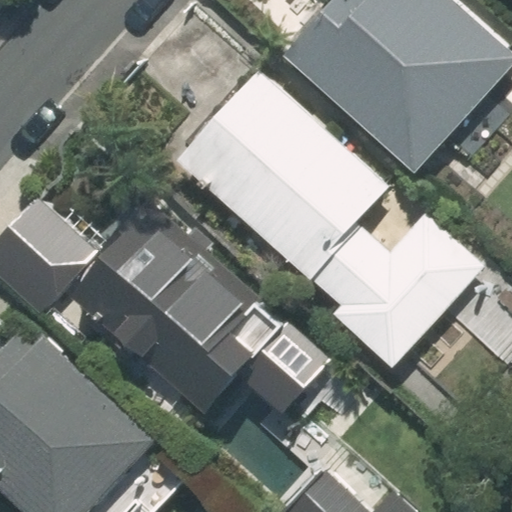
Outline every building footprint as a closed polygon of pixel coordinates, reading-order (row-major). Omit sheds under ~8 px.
[(338,0),(292,53),(426,168),(511,68),(511,46),(458,0),(338,0)] [(337,312),(397,368),(487,273),(425,215),(396,245),(367,219),(396,188),(268,68),(181,159),(341,308),(337,312)] [(0,244),(0,275),(42,310),(99,241),(42,194),(0,244)] [(340,355),(153,200),(74,294),(214,410),(241,377),(289,417),(340,355)] [(511,279),(497,266),(468,297),(480,307),(465,324),(495,351),(509,334),(511,336),(511,279)] [(0,362),(0,484),(29,511),(93,511),(160,443),(36,325),(0,362)] [(334,463),(292,511),(412,511),(389,492),(381,502),(334,463)]
